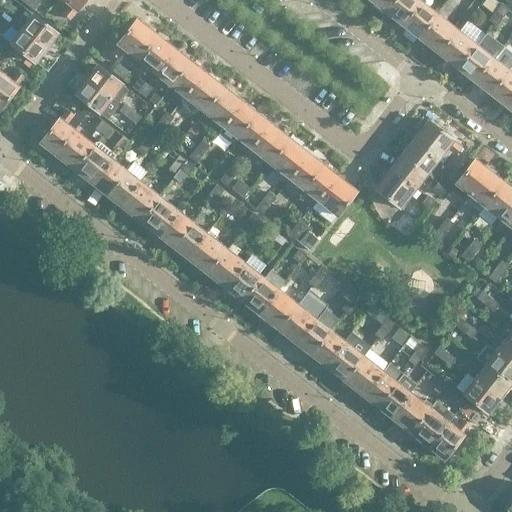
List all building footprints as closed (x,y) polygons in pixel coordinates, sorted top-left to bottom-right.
[(78,10),(86,0),(64,0),(70,5),(63,14),(70,19),(77,10),(78,10)] [(370,0),(386,12),(395,0),(370,0)] [(411,8),(417,0),(395,0),(386,12),(402,25),(414,11),(411,8)] [(419,38),(436,15),(417,0),(411,8),(414,11),(402,25),(419,38)] [(502,18),(509,9),(502,4),(495,13),(502,18)] [(0,18),(8,24),(13,17),(5,11),(0,17),(0,18)] [(496,26),(502,18),(495,13),(489,21),(496,26)] [(57,33),(34,15),(22,30),(48,49),(51,45),(49,44),(57,33)] [(476,45),(458,32),(436,15),(419,38),(458,68),(476,45)] [(138,60),(157,36),(136,20),(118,44),(111,54),(118,59),(125,49),(138,60)] [(48,49),(22,30),(11,44),(35,63),(43,52),(44,54),(48,49)] [(172,56),(169,54),(173,49),(157,36),(138,60),(157,75),(172,56)] [(488,69),(495,61),(476,45),(458,68),(474,81),(485,67),(488,69)] [(171,85),(190,62),(188,60),(188,57),(183,54),(180,54),(173,49),(169,54),(172,56),(157,75),(171,85)] [(491,94),(509,71),(495,61),(488,69),(485,67),(474,81),(491,94)] [(185,96),(199,78),(202,80),(206,74),(199,69),(199,66),(194,62),(192,63),(190,62),(171,85),(185,96)] [(122,84),(98,65),(90,76),(88,74),(85,79),(111,99),(122,84)] [(511,73),(509,71),(491,94),(507,107),(511,101),(511,73)] [(0,110),(18,87),(17,86),(25,77),(18,72),(11,81),(0,72),(0,110)] [(204,111),(223,87),(206,74),(202,80),(199,78),(185,96),(204,111)] [(111,99),(85,79),(82,83),(83,84),(75,95),(99,113),(111,99)] [(238,108),(236,106),(240,100),(223,87),(204,111),(224,127),(238,108)] [(237,137),(256,113),(254,112),(254,109),(249,106),(246,106),(240,100),(236,106),(238,108),(224,127),(237,137)] [(127,117),(133,110),(125,104),(119,111),(127,117)] [(58,148),(73,129),(66,125),(74,115),(67,110),(60,119),(59,119),(40,143),(42,144),(43,147),(47,151),(50,151),(56,156),(61,150),(58,148)] [(135,123),(141,117),(133,110),(127,117),(135,123)] [(166,127),(173,119),(166,113),(159,121),(166,127)] [(251,148),(266,129),(268,132),(273,126),(266,121),(265,118),(261,114),(258,115),(256,113),(237,137),(251,148)] [(101,134),(107,126),(101,121),(94,129),(101,134)] [(160,135),(166,127),(159,121),(153,130),(160,135)] [(452,141),(453,140),(429,121),(415,139),(420,143),(418,146),(437,160),(447,147),(456,155),(462,148),(452,141)] [(107,139),(114,131),(107,126),(101,134),(107,139)] [(271,163),(289,139),(273,126),(268,132),(266,129),(251,148),(271,163)] [(74,169),(92,145),(73,129),(58,148),(61,150),(56,156),(74,169)] [(151,147),(157,138),(150,133),(144,141),(151,147)] [(305,160),(302,158),(306,152),(289,139),(271,163),(290,178),(305,160)] [(437,160),(418,146),(420,143),(415,139),(402,155),(426,174),(437,160)] [(144,155),(151,147),(144,141),(138,150),(144,155)] [(202,155),(209,146),(202,141),(196,149),(202,155)] [(97,179),(112,160),(92,145),(74,169),(90,182),(94,177),(97,179)] [(196,163),(202,155),(196,149),(189,158),(196,163)] [(304,189),(322,165),(321,164),(320,161),(316,157),(313,158),(306,152),(302,158),(305,160),(290,178),(304,189)] [(426,174),(402,155),(389,172),(395,176),(397,173),(415,187),(426,174)] [(470,195),(490,169),(486,166),(485,167),(474,159),(456,183),(470,195)] [(107,195),(126,171),(112,160),(97,179),(94,177),(90,182),(97,187),(98,190),(102,194),(105,194),(107,195)] [(187,175),(193,166),(187,161),(180,169),(187,175)] [(233,178),(239,170),(232,165),(226,173),(233,178)] [(317,200),(332,181),(335,183),(339,178),(332,173),(332,170),(327,166),(324,166),(322,165),(304,189),(317,200)] [(181,183),(187,175),(180,169),(174,178),(181,183)] [(484,205),(503,182),(494,174),(495,173),(490,169),(470,195),(484,205)] [(125,200),(139,182),(126,171),(107,195),(108,196),(109,199),(114,203),(116,202),(123,208),(127,202),(125,200)] [(399,208),(415,187),(397,173),(395,176),(389,172),(376,189),(399,208)] [(226,187),(233,178),(226,173),(219,181),(226,187)] [(338,216),(356,192),(339,178),(335,183),(332,181),(317,200),(338,216)] [(140,221),(159,197),(139,182),(125,200),(127,202),(123,208),(140,221)] [(498,216),(511,198),(511,188),(503,182),(484,205),(498,216)] [(217,198),(224,190),(217,185),(210,193),(217,198)] [(211,206),(217,198),(210,193),(204,201),(211,206)] [(269,206),(275,198),(268,193),(262,201),(269,206)] [(163,231),(178,212),(159,197),(140,221),(157,234),(161,228),(163,231)] [(511,227),(511,226),(511,198),(498,216),(511,227)] [(262,215),(269,206),(262,201),(255,209),(262,215)] [(173,247),(192,223),(178,212),(163,231),(161,228),(157,234),(163,239),(164,242),(169,246),(171,245),(173,247)] [(253,226),(259,218),(253,213),(246,221),(253,226)] [(302,232),(308,224),(301,218),(295,226),(302,232)] [(447,232),(453,224),(447,218),(440,226),(447,232)] [(247,235),(253,226),(246,221),(240,229),(247,235)] [(191,252),(206,233),(192,223),(173,247),(175,248),(175,251),(180,255),(183,254),(189,260),(194,254),(191,252)] [(295,241),(302,232),(295,226),(288,235),(295,241)] [(441,239),(447,232),(440,226),(434,234),(441,239)] [(206,273),(225,249),(206,233),(191,252),(194,254),(189,260),(206,273)] [(474,253),(481,245),(474,240),(468,248),(474,253)] [(468,261),(474,253),(468,248),(461,256),(468,261)] [(231,283),(245,264),(225,249),(206,273),(224,286),(228,281),(231,283)] [(502,274),(508,266),(501,261),(495,269),(502,274)] [(263,308),(277,289),(245,264),(231,283),(228,281),(224,286),(230,291),(230,294),(235,297),(238,297),(247,304),(247,307),(252,311),(255,311),(261,316),(265,310),(263,308)] [(322,280),(328,272),(322,267),(315,275),(322,280)] [(496,283),(502,274),(495,269),(489,277),(496,283)] [(316,288),(322,280),(315,275),(309,283),(316,288)] [(278,329),(297,305),(277,289),(263,308),(265,310),(261,316),(278,329)] [(485,305),(490,298),(482,291),(477,298),(485,305)] [(355,306),(361,298),(355,293),(348,301),(355,306)] [(493,311),(499,304),(490,298),(485,305),(493,311)] [(349,314),(355,306),(348,301),(342,309),(349,314)] [(302,339),(316,320),(297,305),(278,329),(295,342),(299,337),(302,339)] [(388,332),(394,323),(388,319),(381,327),(388,332)] [(464,332),(469,325),(461,319),(455,326),(464,332)] [(311,355),(330,331),(316,320),(302,339),(299,337),(295,342),(302,347),(302,350),(307,354),(310,354),(311,355)] [(472,339),(477,332),(469,325),(464,332),(472,339)] [(382,340),(388,332),(381,327),(375,335),(382,340)] [(329,360),(344,342),(330,331),(311,355),(313,356),(313,359),(318,363),(321,363),(328,368),(332,362),(329,360)] [(511,342),(507,338),(496,352),(511,364),(511,342)] [(345,381),(363,357),(344,342),(329,360),(332,362),(328,368),(345,381)] [(422,358),(428,349),(421,344),(414,353),(422,358)] [(442,360),(447,353),(439,347),(434,353),(442,360)] [(511,364),(496,352),(485,366),(510,385),(511,381),(511,364)] [(416,367),(422,358),(414,353),(408,361),(416,367)] [(450,366),(456,359),(447,353),(442,360),(450,366)] [(368,391),(383,372),(363,357),(345,381),(361,394),(365,388),(368,391)] [(510,385),(485,366),(475,380),(500,400),(504,395),(502,394),(510,385)] [(378,407),(396,383),(383,372),(368,391),(365,388),(361,394),(368,399),(368,402),(373,406),(376,405),(378,407)] [(500,400),(475,380),(463,394),(487,413),(495,403),(497,404),(500,400)] [(440,395),(447,386),(441,381),(434,390),(440,395)] [(396,412),(410,393),(396,383),(378,407),(379,408),(380,411),(384,415),(387,414),(394,420),(398,414),(396,412)] [(447,400),(453,391),(447,386),(440,395),(447,400)] [(411,433),(430,409),(410,393),(396,412),(398,414),(394,420),(411,433)] [(480,416),(465,404),(459,413),(474,424),(480,416)] [(435,443),(450,424),(430,409),(411,433),(428,446),(432,441),(435,443)] [(445,459),(463,435),(470,425),(463,420),(456,429),(450,424),(435,443),(432,441),(428,446),(434,451),(435,454),(439,458),(442,457),(445,459)]
